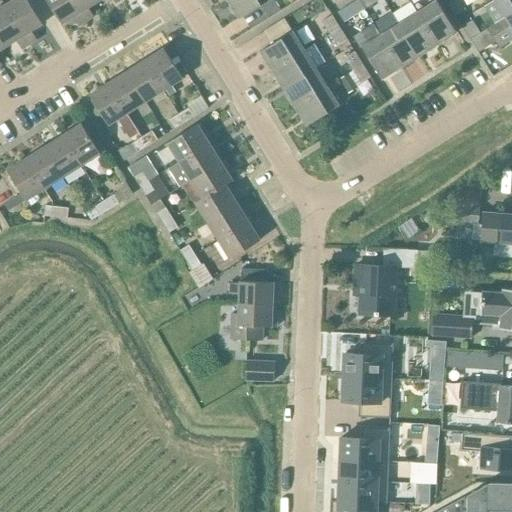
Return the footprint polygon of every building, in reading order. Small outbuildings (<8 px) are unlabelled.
[(13,0),(5,6),(29,45),(36,41),(30,31),(42,24),(27,0),(13,0)] [(46,0),(62,24),(74,16),(80,25),(86,21),(72,0),(46,0)] [(72,0),(86,21),(93,17),(87,8),(99,1),(98,0),(72,0)] [(228,0),(240,18),(268,0),(228,0)] [(358,0),(356,0),(345,7),(338,12),(344,22),(364,9),(358,0)] [(376,0),(358,0),(364,9),(377,1),(376,0)] [(459,0),(453,0),(448,3),(455,16),(465,10),(459,0)] [(511,0),(495,0),(506,17),(511,13),(511,0)] [(418,12),(438,44),(456,32),(436,1),(418,12)] [(0,8),(0,38),(5,47),(17,40),(23,49),(29,45),(5,6),(0,8)] [(399,24),(419,56),(438,44),(418,12),(399,24)] [(470,39),(478,52),(496,41),(493,37),(511,26),(511,13),(506,17),(480,33),(470,39)] [(322,21),(330,34),(340,27),(332,15),(322,21)] [(470,39),(480,33),(472,20),(462,27),(470,39)] [(381,35),(400,67),(419,56),(399,24),(381,35)] [(340,27),(330,34),(338,47),(348,41),(340,27)] [(272,70),(304,50),(292,31),(260,51),(272,70)] [(362,47),(371,62),(382,79),(400,67),(381,35),(362,47)] [(145,60),(164,90),(183,78),(164,48),(145,60)] [(283,88),(315,68),(304,50),(272,70),(283,88)] [(345,58),(353,71),(363,64),(355,51),(345,58)] [(164,90),(145,60),(127,72),(146,102),(164,90)] [(371,77),(363,64),(353,71),(361,83),(371,77)] [(315,68),(283,88),(295,107),(327,87),(315,68)] [(108,83),(127,113),(146,102),(127,72),(108,83)] [(348,95),(357,89),(348,74),(339,80),(348,95)] [(127,113),(108,83),(90,95),(108,125),(118,119),(124,129),(133,124),(127,113)] [(327,87),(295,107),(307,125),(339,106),(327,87)] [(185,122),(194,116),(189,107),(179,113),(185,122)] [(185,122),(179,113),(170,119),(175,128),(185,122)] [(142,137),(148,146),(167,134),(160,123),(151,129),(152,131),(142,137)] [(63,135),(82,165),(100,154),(81,124),(63,135)] [(180,161),(209,143),(197,124),(180,135),(168,142),(180,161)] [(44,147),(63,177),(82,165),(63,135),(44,147)] [(127,145),(119,150),(125,161),(148,146),(142,137),(127,147),(127,145)] [(209,143),(180,161),(192,180),(221,162),(209,143)] [(63,177),(44,147),(26,159),(45,189),(63,177)] [(45,189),(26,159),(7,170),(26,200),(45,189)] [(141,159),(128,167),(140,186),(148,181),(153,178),(141,159)] [(203,199),(226,185),(233,181),(221,162),(192,180),(203,198),(203,199)] [(152,205),(160,200),(148,181),(140,186),(152,205)] [(208,222),(237,203),(226,185),(203,199),(203,198),(196,202),(208,222)] [(104,201),(110,210),(121,203),(116,194),(104,201)] [(11,200),(4,204),(9,211),(15,207),(11,200)] [(152,205),(164,224),(172,218),(160,200),(152,205)] [(110,210),(104,201),(96,207),(101,216),(110,210)] [(249,222),(237,203),(208,222),(220,240),(249,222)] [(57,218),(58,208),(47,206),(45,216),(57,218)] [(455,221),(479,223),(479,207),(455,206),(455,221)] [(96,207),(86,213),(92,222),(101,216),(96,207)] [(58,208),(57,218),(68,219),(69,209),(58,208)] [(484,212),(483,224),(482,242),(494,244),(493,255),(511,256),(511,215),(503,214),(484,212)] [(172,218),(164,224),(169,233),(177,227),(172,218)] [(249,222),(220,240),(231,258),(260,240),(249,222)] [(187,260),(196,255),(190,245),(180,250),(187,260)] [(360,314),(380,315),(395,316),(397,267),(417,268),(417,250),(383,249),(383,266),(356,265),(355,283),(361,283),(360,314)] [(190,273),(199,289),(214,280),(204,264),(202,266),(196,255),(187,260),(194,271),(190,273)] [(239,293),(239,303),(272,305),(273,295),(278,295),(278,283),(266,282),(266,270),(241,269),(241,281),(240,281),(240,284),(230,283),(229,293),(239,293)] [(433,301),(449,302),(450,277),(434,275),(433,301)] [(482,291),(480,314),(501,316),(500,329),(511,329),(511,289),(503,289),(502,293),(482,291)] [(231,339),(242,340),(262,340),(263,327),(276,327),(277,315),(272,315),(272,305),(239,303),(238,314),(232,314),(231,339)] [(433,314),(432,335),(471,337),(472,317),(433,314)] [(344,354),(343,377),(392,379),(393,343),(377,343),(361,342),(361,354),(344,354)] [(483,354),(482,369),(502,371),(504,355),(483,354)] [(246,379),(254,380),(274,381),(275,362),(246,361),(246,379)] [(343,389),(342,401),(359,402),(358,417),(390,418),(392,379),(343,377),(343,389)] [(461,406),(461,408),(490,410),(491,394),(499,394),(498,410),(497,422),(511,423),(511,386),(501,385),(501,384),(490,383),(490,384),(463,382),(462,390),(461,406)] [(341,449),(340,460),(388,462),(390,429),(390,427),(362,426),(362,438),(341,438),(341,449)] [(450,431),(449,438),(457,438),(456,451),(473,452),(473,469),(511,471),(511,449),(509,449),(510,436),(450,431)] [(340,470),(339,481),(387,483),(388,462),(340,460),(340,470)] [(339,491),(338,501),(387,503),(387,483),(339,481),(339,491)] [(511,511),(511,483),(490,483),(439,511),(437,511),(511,511)] [(337,511),(376,511),(377,504),(387,504),(387,503),(338,501),(337,511)]
